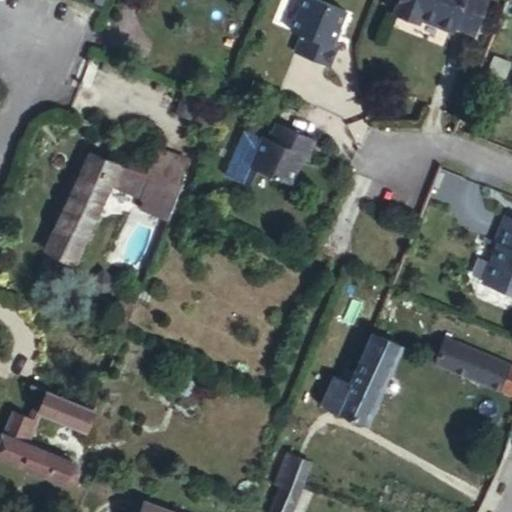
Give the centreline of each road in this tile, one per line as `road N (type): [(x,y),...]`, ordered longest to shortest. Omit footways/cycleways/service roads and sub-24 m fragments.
road 1 (residential): [(0,156),(41,39),(0,17)]
road 2 (residential): [(511,177),(440,154),(409,154),(399,177)]
